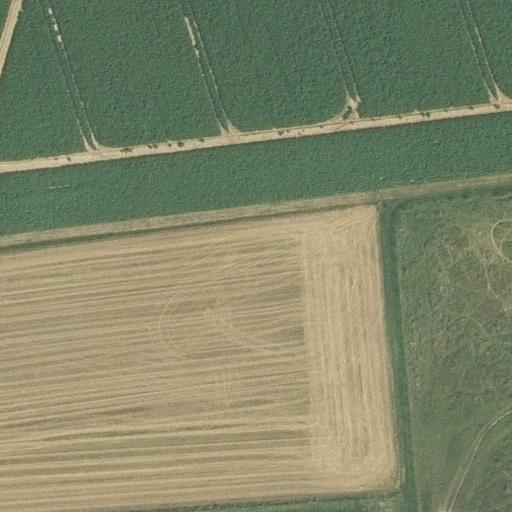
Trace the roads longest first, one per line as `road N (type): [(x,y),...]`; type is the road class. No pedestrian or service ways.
road 1 (track): [(0,251),(511,188)]
road 2 (track): [(381,204),(409,511)]
